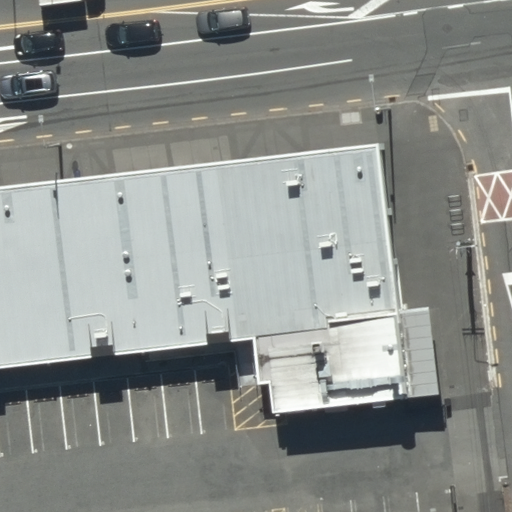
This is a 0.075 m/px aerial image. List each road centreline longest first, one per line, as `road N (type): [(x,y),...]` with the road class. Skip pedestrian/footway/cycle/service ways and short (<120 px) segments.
road 1 (secondary): [(158,10),(0,63)]
road 2 (secondary): [(24,0),(158,10)]
